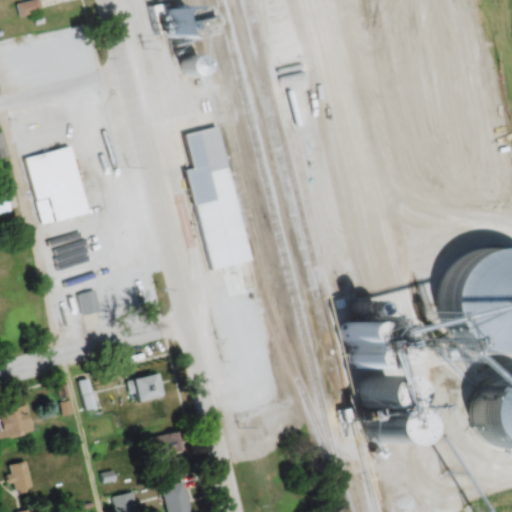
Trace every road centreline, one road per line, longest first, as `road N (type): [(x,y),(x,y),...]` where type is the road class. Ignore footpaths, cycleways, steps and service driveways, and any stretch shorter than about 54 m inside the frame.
road 1 (residential): [(225,511),(103,0)]
road 2 (residential): [(0,373),(182,334)]
road 3 (residential): [(0,104),(122,71)]
